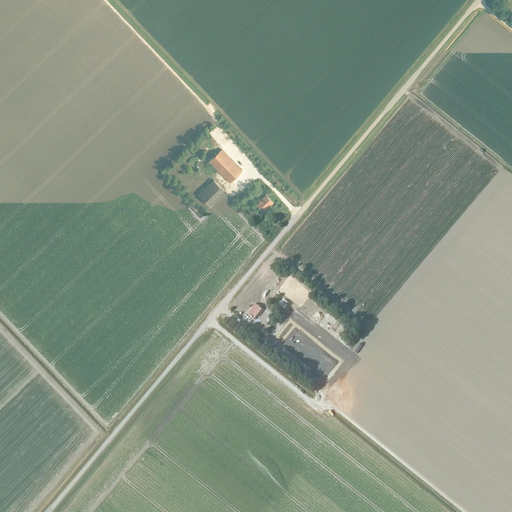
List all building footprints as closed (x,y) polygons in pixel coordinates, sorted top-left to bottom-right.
[(230,182),(242,170),(222,149),(210,161),(230,182)] [(226,192),(214,180),(199,194),(211,207),(226,192)] [(270,206),(273,203),(266,195),(259,201),(260,202),(257,205),(263,211),(269,205),(270,206)] [(291,276),(281,288),(301,304),(310,292),(291,276)] [(257,318),(263,311),(255,304),(252,308),(253,308),(248,315),(254,320),(257,317),(257,318)] [(290,320),(277,337),(328,379),(342,361),(290,320)] [(362,383),(362,382),(362,381),(362,380),(362,379),(362,378),(361,377),(361,376),(360,375),(359,374),(359,373),(358,372),(357,372),(356,371),(355,370),(354,370),(353,370),(352,369),(351,369),(350,369),(349,369),(348,369),(347,369),(346,369),(345,369),(344,370),(343,370),(342,370),(341,371),(341,372),(340,372),(339,373),(338,374),(338,375),(337,375),(337,376),(336,377),(336,378),(336,379),(335,380),(335,381),(335,382),(335,383),(335,384),(336,385),(336,386),(336,387),(337,388),(337,389),(338,390),(338,391),(339,392),(340,392),(341,393),(341,394),(342,394),(343,395),(344,395),(345,395),(346,396),(347,396),(348,396),(349,396),(350,396),(351,396),(352,395),(353,395),(354,395),(355,394),(356,394),(357,393),(358,392),(359,392),(359,391),(360,390),(360,389),(361,388),(361,387),(362,386),(362,385),(362,384),(362,383)]
